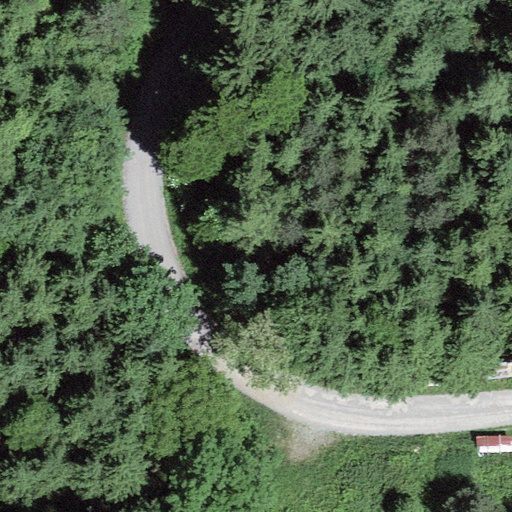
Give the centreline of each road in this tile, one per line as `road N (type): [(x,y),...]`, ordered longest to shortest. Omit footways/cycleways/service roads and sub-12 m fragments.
road 1 (track): [(511,407),(394,419),(313,411),(192,326),(152,219),(151,116),(200,26),(231,0)]
road 2 (track): [(313,411),(179,461),(0,505)]
